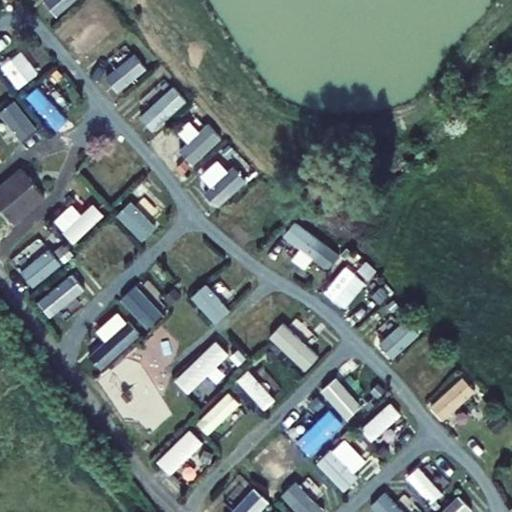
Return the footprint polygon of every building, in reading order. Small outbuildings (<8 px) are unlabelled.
[(75,0),(50,0),(46,5),(58,17),(75,0)] [(108,31),(100,22),(74,45),(83,54),(108,31)] [(154,64),(143,50),(105,84),(117,97),(154,64)] [(187,100),(172,85),(140,116),(155,131),(187,100)] [(39,86),(26,97),(57,131),(70,120),(39,86)] [(16,99),(0,111),(0,112),(22,141),(39,129),(16,99)] [(178,133),(187,141),(205,125),(196,116),(178,133)] [(222,138),(207,123),(179,151),(194,165),(222,138)] [(128,158),(99,186),(109,197),(139,170),(128,158)] [(204,194),(220,209),(248,181),(232,165),(204,194)] [(21,167),(0,184),(0,205),(13,222),(45,197),(21,167)] [(132,200),(116,215),(142,241),(157,225),(132,200)] [(104,215),(93,203),(62,232),(73,243),(104,215)] [(235,224),(244,243),(267,232),(258,213),(235,224)] [(335,254),(296,222),(286,235),(325,267),(335,254)] [(112,225),(79,257),(90,268),(124,236),(112,225)] [(21,271),(33,286),(62,263),(50,248),(21,271)] [(211,248),(172,282),(184,295),(223,261),(211,248)] [(356,273),(346,265),(323,293),(333,302),(356,273)] [(38,300),(47,312),(77,287),(67,276),(38,300)] [(231,310),(207,282),(191,296),(215,324),(231,310)] [(165,315),(136,284),(121,299),(149,329),(165,315)] [(310,311),(280,344),(292,354),(322,322),(310,311)] [(379,343),(393,358),(421,334),(407,319),(379,343)] [(102,340),(117,353),(128,340),(112,327),(102,340)] [(230,353),(216,339),(175,380),(188,393),(230,353)] [(248,369),(236,381),(265,410),(276,399),(248,369)] [(462,377),(431,405),(444,420),(475,392),(462,377)] [(361,411),(332,378),(320,389),(349,422),(361,411)] [(240,403),(229,391),(196,422),(207,434),(240,403)] [(360,428),(371,441),(402,415),(390,401),(360,428)] [(343,423),(329,410),(298,440),(312,454),(343,423)] [(203,442),(190,429),(157,460),(170,474),(203,442)] [(275,437),(263,448),(286,473),(298,462),(275,437)] [(339,484),(358,467),(341,449),(322,465),(339,484)] [(266,451),(257,458),(274,479),(283,472),(266,451)] [(419,467),(407,478),(431,504),(443,492),(419,467)] [(325,511),(327,511),(295,481),(280,496),(296,511),(325,511)] [(259,511),(270,501),(254,486),(230,511),(259,511)] [(405,511),(385,492),(371,507),(376,511),(405,511)] [(470,511),(473,509),(459,494),(440,511),(470,511)]
